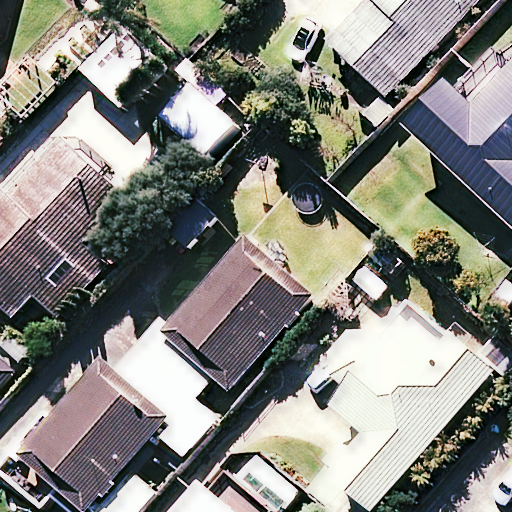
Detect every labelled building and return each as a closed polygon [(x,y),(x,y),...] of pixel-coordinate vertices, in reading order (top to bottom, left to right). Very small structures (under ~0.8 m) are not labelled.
[(481,0),(373,0),(334,41),(390,95),(481,0)] [(171,60),(133,21),(94,60),(132,98),(171,60)] [(511,67),(478,103),(453,79),(411,122),(511,218),(511,67)] [(240,122),(195,80),(163,115),(208,157),(240,122)] [(132,197),(65,127),(0,189),(0,298),(17,315),(39,294),(59,315),(111,265),(87,240),(132,197)] [(84,503),(91,510),(93,508),(97,511),(141,511),(159,491),(129,466),(160,430),(188,455),(219,419),(197,399),(217,375),(234,390),(313,296),(244,238),(175,321),(167,315),(120,372),(106,359),(25,453),(84,503)] [(449,337),(414,307),(387,337),(367,319),(333,358),(356,378),(337,398),(371,428),(336,468),(379,506),(502,364),(459,326),(449,337)] [(0,395),(23,371),(0,349),(0,395)] [(278,511),(280,510),(232,467),(217,484),(214,480),(185,511),(278,511)]
